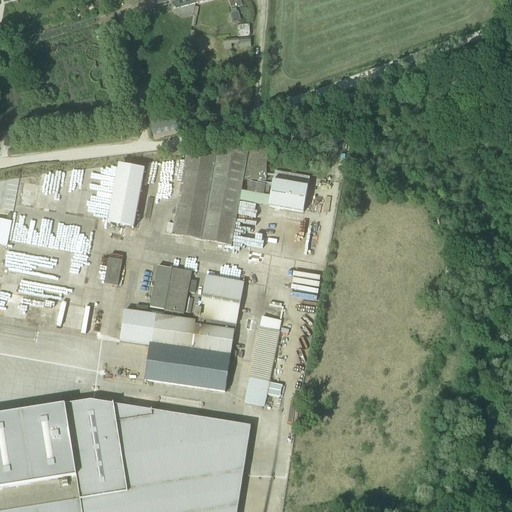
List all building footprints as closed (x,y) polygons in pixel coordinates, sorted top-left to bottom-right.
[(176,10),(196,4),(195,0),(152,0),(155,6),(174,1),(176,10)] [(231,14),(233,23),(240,21),(237,12),(231,14)] [(238,38),(250,37),(249,25),(238,26),(238,38)] [(191,31),(187,52),(191,52),(191,51),(195,52),(197,45),(195,44),(195,40),(193,40),(195,32),(191,31)] [(251,47),(250,39),(223,40),(224,49),(231,49),(231,45),(239,44),(239,48),(251,47)] [(178,91),(183,92),(188,74),(183,72),(178,91)] [(141,103),(143,110),(167,104),(166,97),(141,103)] [(154,141),(179,135),(172,105),(147,112),(154,141)] [(217,121),(226,118),(221,106),(212,109),(217,121)] [(267,147),(187,149),(172,236),(231,247),(239,202),(269,207),(268,208),(303,214),(310,178),(275,172),(272,187),(266,186),(266,185),(249,182),(247,193),(241,192),(243,181),(266,182),(267,168),(267,147)] [(108,224),(134,229),(145,170),(119,166),(108,224)] [(109,259),(104,285),(118,287),(122,262),(109,259)] [(447,266),(444,286),(460,289),(464,268),(447,266)] [(158,267),(150,309),(164,311),(184,315),(192,273),(172,269),(172,270),(158,267)] [(201,320),(200,326),(195,326),(196,322),(124,311),(119,342),(149,347),(144,382),(153,383),(152,389),(161,390),(162,385),(225,394),(229,366),(233,367),(234,361),(230,360),(230,357),(231,357),(234,332),(235,332),(245,284),(207,276),(201,303),(199,303),(197,310),(195,310),(194,319),(200,320),(200,319),(201,320)] [(262,318),(244,404),(264,408),(267,395),(278,398),(281,386),(269,383),(280,332),(279,332),(281,322),(262,318)] [(91,402),(0,416),(0,511),(237,511),(250,426),(91,402)] [(281,464),(280,470),(288,471),(289,456),(277,455),(276,464),(281,464)] [(274,469),(273,477),(287,478),(288,475),(276,474),(277,470),(274,469)]
